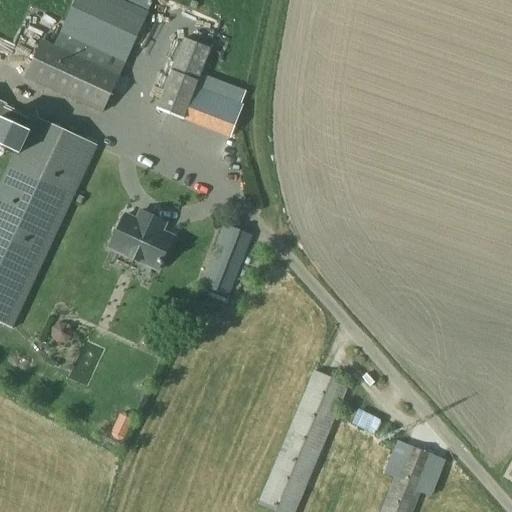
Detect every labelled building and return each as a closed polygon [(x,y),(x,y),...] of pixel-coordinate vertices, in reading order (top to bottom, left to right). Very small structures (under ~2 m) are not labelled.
[(0,0),(0,22),(3,16),(7,18),(15,0),(0,0)] [(0,0),(0,332),(6,335),(84,148),(23,122),(13,147),(0,141),(0,0)] [(146,15),(115,0),(74,0),(53,45),(42,40),(24,78),(102,114),(123,68),(121,67),(146,15)] [(34,0),(30,16),(58,24),(64,0),(34,0)] [(184,34),(157,105),(182,115),(184,116),(189,105),(192,96),(212,44),(184,34)] [(190,101),(181,133),(218,145),(228,113),(190,101)] [(126,215),(110,249),(157,271),(173,237),(160,231),(163,224),(165,225),(166,224),(140,212),(139,213),(142,214),(138,221),(126,215)] [(224,225),(200,286),(228,297),(252,236),(224,225)] [(58,297),(69,301),(78,279),(66,275),(58,297)] [(65,343),(71,338),(71,329),(66,323),(57,323),(51,329),(51,337),(56,343),(65,343)] [(274,511),(295,511),(349,386),(313,371),(257,505),(274,511)] [(117,440),(126,419),(115,414),(106,435),(117,440)] [(407,445),(380,511),(412,511),(435,456),(407,445)]
